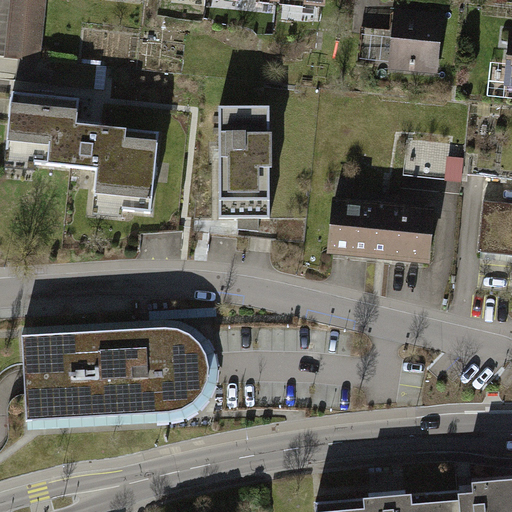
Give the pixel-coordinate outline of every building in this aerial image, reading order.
[(50,0),(15,0),(9,56),(44,60),(50,0)] [(328,0),(215,0),(327,12),(328,0)] [(454,18),(393,11),(386,70),(448,77),(454,18)] [(81,97),(12,89),(4,156),(99,166),(96,195),(124,198),(123,208),(152,212),(161,132),(78,123),(81,97)] [(271,107),(221,107),(220,217),(239,218),(239,229),(260,232),(260,217),(271,217),(271,107)] [(467,161),(451,160),(448,188),(464,190),(467,161)] [(444,214),(336,202),(330,253),(439,265),(444,214)] [(511,204),(487,202),(481,252),(511,255),(511,204)] [(173,331),(23,339),(25,372),(28,422),(175,412),(192,405),(205,390),(208,371),(203,351),(188,335),(173,331)] [(371,504),(312,509),(312,511),(511,511),(511,478),(463,483),(464,495),(407,500),(406,491),(370,494),(371,504)]
